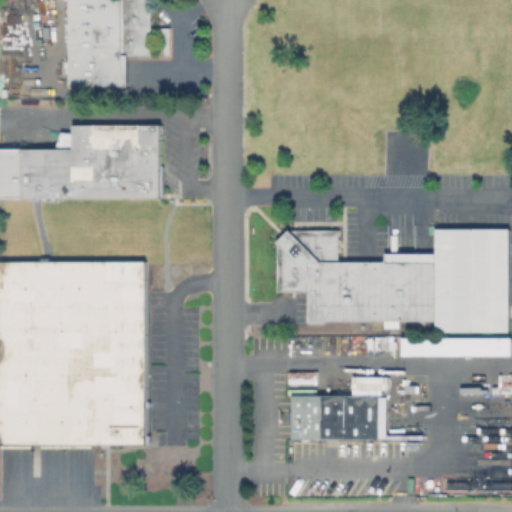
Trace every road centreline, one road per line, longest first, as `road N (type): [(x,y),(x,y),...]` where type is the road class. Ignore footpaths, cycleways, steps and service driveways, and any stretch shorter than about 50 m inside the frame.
road 1 (residential): [(226,205),(225,0)]
road 2 (residential): [(227,511),(227,335)]
road 3 (residential): [(227,335),(226,205)]
